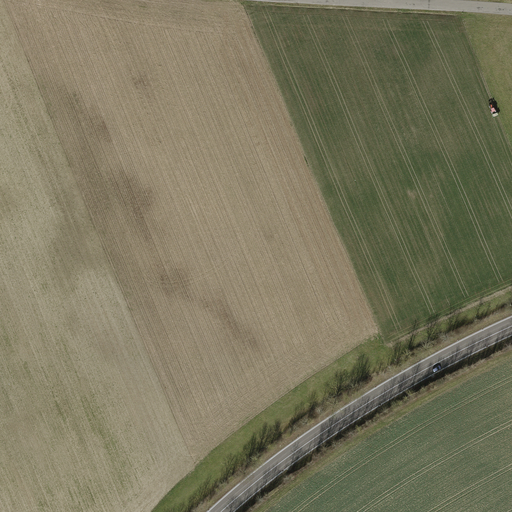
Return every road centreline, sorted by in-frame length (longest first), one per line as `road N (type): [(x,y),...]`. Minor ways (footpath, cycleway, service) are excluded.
road 1 (secondary): [(220,511),(326,431),(439,361),(511,328)]
road 2 (tertiary): [(349,0),(511,10)]
